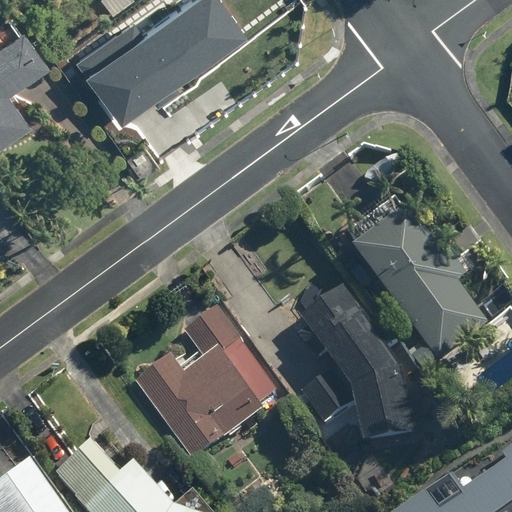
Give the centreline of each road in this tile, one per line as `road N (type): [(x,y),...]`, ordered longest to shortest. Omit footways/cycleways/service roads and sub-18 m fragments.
road 1 (residential): [(410,48),(0,351)]
road 2 (residential): [(511,189),(410,48)]
